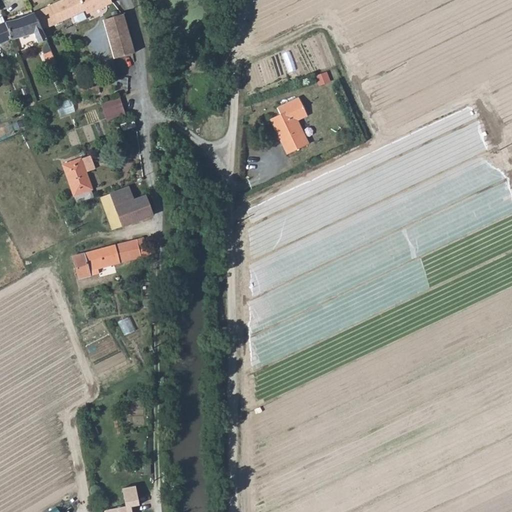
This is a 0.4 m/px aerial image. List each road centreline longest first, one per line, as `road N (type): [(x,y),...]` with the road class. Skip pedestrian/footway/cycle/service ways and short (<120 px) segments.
road 1 (track): [(233,511),(227,164),(238,0)]
road 2 (track): [(159,251),(159,511)]
road 3 (residential): [(124,0),(137,26),(147,114),(227,164)]
